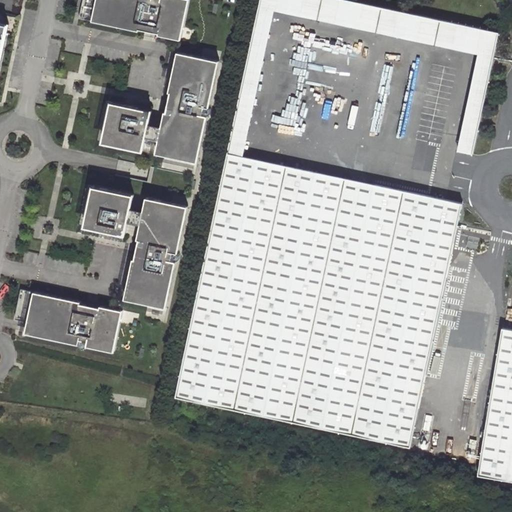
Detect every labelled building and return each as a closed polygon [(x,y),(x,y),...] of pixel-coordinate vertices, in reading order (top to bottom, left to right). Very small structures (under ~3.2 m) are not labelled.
[(84,0),(81,17),(131,28),(141,30),(141,28),(161,32),(160,34),(182,39),(190,0),(161,0),(162,0),(161,0),(84,0)] [(275,10),(480,54),(459,153),(473,156),(494,58),(500,33),(348,0),(261,0),(229,155),(243,158),(275,10)] [(210,106),(220,59),(179,50),(173,81),(170,91),(172,91),(168,111),(166,110),(157,152),(198,160),(208,114),(200,112),(202,104),(210,106)] [(132,104),(113,100),(104,140),(144,148),(153,109),(132,104)] [(229,155),(177,399),(411,450),(463,205),(243,158),(229,155)] [(126,233),(134,193),(95,184),(86,224),(106,228),(126,233)] [(179,251),(189,205),(148,196),(139,237),(141,238),(138,249),(136,257),(134,257),(126,297),(167,306),(177,259),(169,258),(171,250),(179,251)] [(82,300),(22,287),(16,316),(29,319),(26,331),(79,343),(81,334),(89,336),(88,344),(114,350),(123,309),(101,304),(101,306),(90,304),(81,302),(82,300)] [(476,475),(511,480),(511,327),(500,326),(476,475)]
